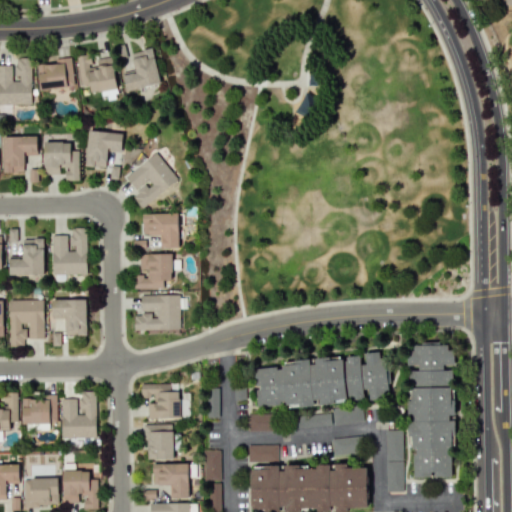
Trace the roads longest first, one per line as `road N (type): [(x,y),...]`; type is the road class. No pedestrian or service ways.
road 1 (residential): [(433,0),(468,82),(480,164),(483,511)]
road 2 (residential): [(0,372),(118,369),(294,324),(480,312)]
road 3 (residential): [(501,315),(497,122),(478,50),(454,0)]
road 4 (residential): [(0,207),(113,206),(118,369)]
road 5 (residential): [(0,30),(104,22),(171,0)]
road 6 (residential): [(122,511),(118,369)]
